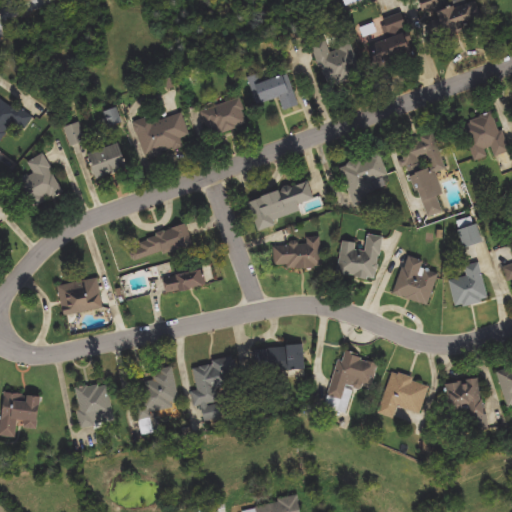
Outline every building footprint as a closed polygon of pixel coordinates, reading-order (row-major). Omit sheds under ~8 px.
[(476,0),(484,21),(443,35),(435,9),(425,12),(422,3),(432,0),(443,0),(446,8),(470,0),(476,0)] [(404,31),(411,58),(376,68),(370,45),(391,40),(385,19),(403,14),(407,30),(404,31)] [(314,44),(327,40),(331,51),(353,45),(362,75),(326,86),(314,44)] [(283,111),(281,100),(260,104),(256,83),(291,76),(297,108),(283,111)] [(2,143),(0,141),(0,96),(34,116),(26,130),(14,123),(2,143)] [(203,111),(241,101),(248,127),(210,137),(203,111)] [(190,137),(182,139),(185,149),(147,160),(135,123),(153,118),(154,123),(183,114),(190,137)] [(474,162),(463,124),(498,114),(508,153),(495,157),(493,149),(487,150),(489,158),(474,162)] [(65,128),(79,122),(87,141),(72,147),(65,128)] [(426,218),(401,145),(435,133),(448,169),(437,173),(444,195),(438,197),(443,212),(426,218)] [(89,153),(120,146),(126,171),(95,179),(89,153)] [(17,168),(46,155),(63,194),(34,207),(17,168)] [(342,167),(382,155),(391,186),(368,193),(371,202),(354,207),(342,167)] [(303,214),(258,230),(248,202),(308,180),(315,199),(299,205),(303,214)] [(457,224),(473,217),(484,242),(467,249),(457,224)] [(194,245),(135,264),(129,245),(187,226),(194,245)] [(338,275),(344,241),(357,244),(356,250),(366,251),(369,235),(384,238),(377,281),(338,275)] [(324,267),(276,272),(273,244),(321,239),(324,267)] [(422,269),(439,274),(429,306),(395,296),(407,256),(424,262),(422,269)] [(481,263),(489,301),(456,308),(450,281),(468,277),(465,267),(481,263)] [(164,277),(207,270),(209,287),(167,294),(164,277)] [(59,286),(99,279),(104,309),(64,316),(59,286)] [(305,372),(257,375),(255,349),(304,347),(305,372)] [(372,390),(356,386),(348,415),(326,409),(341,352),(379,362),(372,390)] [(199,392),(194,367),(235,359),(240,384),(217,389),(220,402),(197,407),(194,393),(199,392)] [(151,412),(153,422),(140,424),(136,398),(145,397),(142,383),(155,381),(153,371),(174,368),(181,407),(151,412)] [(511,368),(511,407),(508,408),(498,373),(511,368)] [(422,414),(399,407),(395,419),(379,414),(392,373),(431,385),(422,414)] [(451,413),(446,385),(480,379),(488,430),(474,433),(470,409),(451,413)] [(82,429),(75,389),(109,383),(115,423),(82,429)] [(0,436),(5,393),(41,397),(37,429),(19,427),(17,438),(0,436)] [(243,511),(243,509),(298,498),(300,511),(243,511)] [(197,511),(196,508),(224,499),(227,511),(197,511)]
